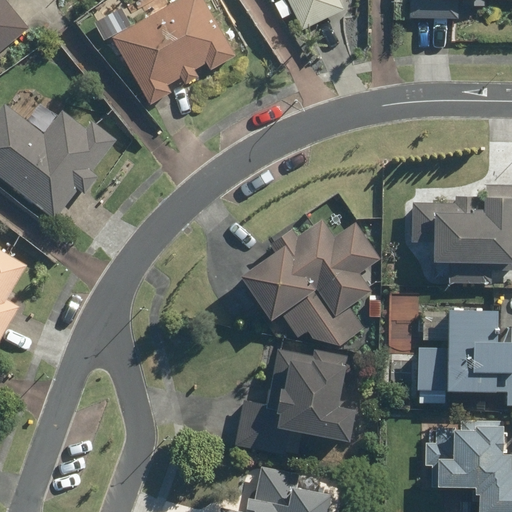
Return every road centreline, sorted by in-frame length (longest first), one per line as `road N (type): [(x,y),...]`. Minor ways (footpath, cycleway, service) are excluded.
road 1 (residential): [(95,329),(164,220),(213,173),(285,132),(392,102),(511,99)]
road 2 (residential): [(95,329),(119,369),(136,423),(112,511)]
road 3 (residential): [(26,489),(95,329)]
